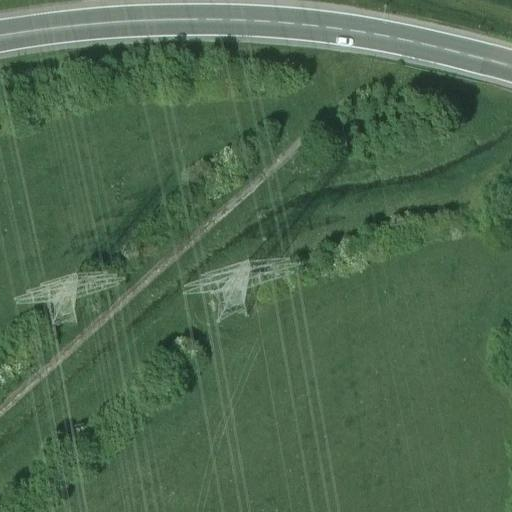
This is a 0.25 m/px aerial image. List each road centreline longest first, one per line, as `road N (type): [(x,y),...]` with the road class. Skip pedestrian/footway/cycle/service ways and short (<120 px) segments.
road 1 (primary): [(0,37),(210,21),(313,28),(511,70)]
road 2 (track): [(0,409),(360,84)]
